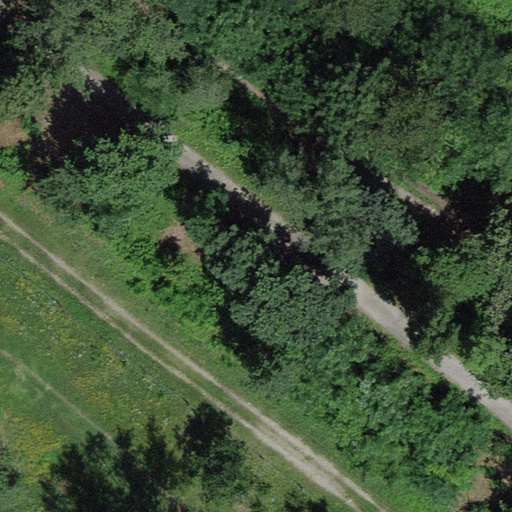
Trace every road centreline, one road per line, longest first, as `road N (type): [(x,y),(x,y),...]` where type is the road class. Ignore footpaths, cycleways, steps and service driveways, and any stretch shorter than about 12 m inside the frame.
road 1 (track): [(511,423),(0,14)]
road 2 (track): [(0,225),(97,308),(372,511)]
road 3 (track): [(511,282),(138,0)]
